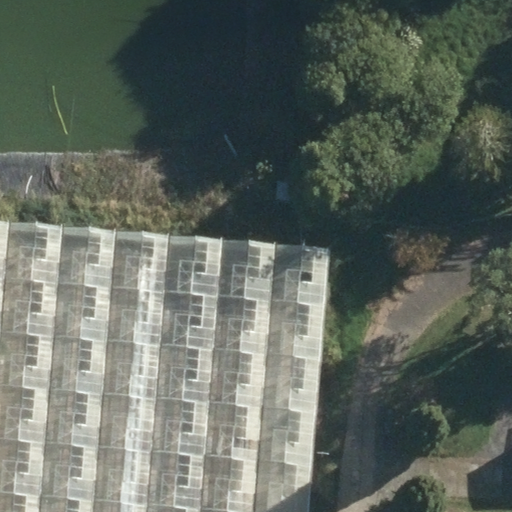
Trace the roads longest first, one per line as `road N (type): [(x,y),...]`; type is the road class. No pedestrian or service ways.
road 1 (track): [(361,511),(372,367),(438,284),(511,269)]
road 2 (track): [(364,467),(511,479)]
